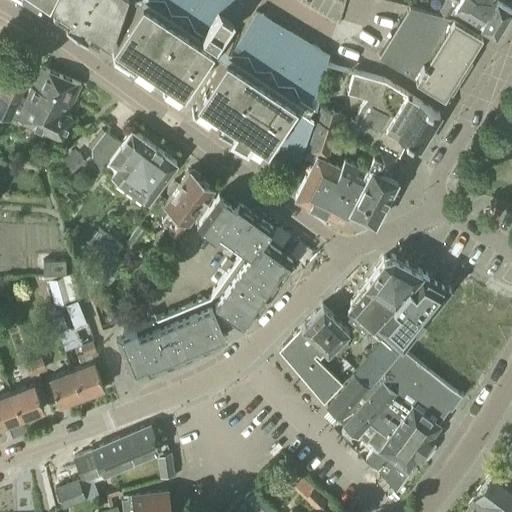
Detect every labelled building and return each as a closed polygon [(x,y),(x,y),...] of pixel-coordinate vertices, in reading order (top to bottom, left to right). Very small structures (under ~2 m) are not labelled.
[(102,37),(117,47),(129,0),(46,0),(57,7),(54,12),(53,11),(52,12),(99,43),(99,42),(102,37)] [(129,0),(117,47),(114,52),(113,51),(112,53),(152,79),(153,77),(163,84),(161,86),(177,98),(178,96),(177,95),(181,90),(183,91),(242,3),(237,0),(129,0)] [(451,0),(445,0),(437,13),(449,16),(455,7),(457,3),(451,0)] [(455,7),(495,31),(511,4),(503,0),(458,0),(457,3),(455,7)] [(409,7),(378,57),(400,70),(419,82),(447,99),(462,74),(457,71),(466,56),(479,33),(452,17),(449,16),(437,13),(409,7)] [(191,109),(207,120),(208,118),(218,126),(217,127),(230,134),(230,135),(246,144),(246,143),(259,150),(262,145),(267,147),(271,141),(299,160),(311,117),(306,114),(312,104),(314,106),(328,54),(310,42),(309,44),(284,28),(284,27),(283,26),(282,28),(257,12),(257,11),(256,10),(196,100),(198,101),(193,107),(191,109)] [(5,81),(2,88),(21,96),(22,96),(32,71),(13,63),(5,81)] [(41,65),(28,95),(49,104),(54,93),(72,101),(80,83),(41,65)] [(377,143),(396,153),(401,143),(405,145),(408,140),(419,146),(440,111),(408,91),(384,77),(354,68),(347,91),(366,96),(364,98),(362,101),(360,103),(359,106),(357,109),(356,112),(355,115),(355,118),(350,115),(344,127),(377,143)] [(68,110),(72,101),(54,93),(49,104),(28,95),(22,96),(21,96),(2,88),(0,92),(0,114),(11,120),(12,117),(19,119),(62,138),(72,114),(70,113),(71,111),(68,110)] [(368,169),(364,167),(344,156),(340,164),(326,156),(339,110),(320,104),(305,154),(314,158),(294,196),(340,220),(342,220),(349,207),(368,169)] [(113,172),(128,182),(156,144),(132,126),(121,141),(106,130),(93,147),(93,157),(104,168),(112,157),(120,163),(113,172)] [(377,143),(364,167),(368,169),(349,207),(373,220),(374,220),(397,176),(387,171),(396,153),(377,143)] [(156,144),(128,182),(149,198),(177,160),(156,144)] [(181,214),(189,220),(213,187),(189,168),(178,183),(174,180),(168,189),(171,192),(164,202),(181,214)] [(197,222),(213,233),(235,203),(219,192),(197,222)] [(213,233),(240,253),(246,257),(263,235),(272,222),(239,198),(235,203),(213,233)] [(189,220),(181,214),(169,230),(170,231),(167,235),(174,240),(189,220)] [(126,240),(133,246),(145,230),(138,224),(126,240)] [(76,240),(87,248),(93,240),(83,232),(78,237),(76,240)] [(111,235),(102,247),(113,255),(122,244),(111,235)] [(209,294),(232,322),(237,316),(244,321),(291,255),(263,235),(246,257),(240,253),(233,262),(227,257),(221,265),(227,269),(209,294)] [(314,258),(315,242),(297,241),(297,258),(314,258)] [(348,311),(346,313),(364,331),(366,329),(378,315),(396,296),(419,270),(417,269),(392,255),(382,256),(349,302),(351,304),(347,309),(348,311)] [(43,258),(43,272),(65,272),(65,258),(43,258)] [(396,296),(378,315),(399,334),(389,347),(396,353),(400,348),(412,332),(430,310),(449,286),(419,270),(396,296)] [(62,275),(69,299),(79,296),(72,272),(62,275)] [(69,299),(62,275),(48,279),(54,303),(69,299)] [(232,322),(209,294),(116,333),(130,367),(148,359),(151,365),(225,335),(222,327),(232,322)] [(67,304),(75,325),(84,322),(76,300),(67,304)] [(301,324),(299,326),(324,351),(325,352),(333,344),(337,348),(343,342),(338,338),(348,329),(322,303),(301,324)] [(299,326),(281,344),(291,355),(286,359),(322,401),(341,382),(313,356),(315,354),(318,357),(324,351),(299,326)] [(371,384),(377,376),(396,353),(389,347),(381,340),(355,371),(371,384)] [(70,369),(80,395),(103,387),(93,361),(98,359),(91,341),(79,345),(82,353),(75,355),(80,366),(70,369)] [(369,422),(358,434),(365,439),(366,437),(375,444),(375,445),(405,467),(416,452),(427,437),(438,423),(436,421),(411,403),(422,388),(447,406),(449,408),(460,393),(400,348),(396,353),(377,376),(381,379),(395,391),(369,422)] [(41,357),(33,360),(37,372),(45,368),(41,357)] [(37,372),(33,360),(24,363),(29,375),(30,374),(37,372)] [(58,404),(80,395),(70,369),(48,378),(58,404)] [(327,405),(325,407),(339,419),(348,409),(367,386),(353,374),(327,405)] [(353,412),(342,425),(356,437),(357,436),(358,434),(369,422),(395,391),(381,379),(353,412)] [(33,384),(10,392),(20,418),(43,410),(33,384)] [(0,425),(20,418),(10,392),(0,395),(0,425)] [(75,456),(84,477),(102,469),(103,473),(162,448),(150,422),(92,447),(93,448),(75,456)] [(377,452),(369,463),(376,468),(393,489),(405,473),(403,471),(377,452)] [(474,495),(496,511),(511,511),(511,484),(493,471),(474,495)] [(54,486),(62,506),(85,497),(86,499),(97,494),(93,484),(82,489),(77,477),(54,486)] [(122,498),(123,511),(169,511),(167,488),(132,492),(132,493),(123,495),(123,498),(122,498)] [(320,510),(328,501),(314,488),(306,497),(320,510)] [(249,491),(243,498),(259,511),(270,511),(271,511),(249,491)] [(496,511),(474,495),(473,494),(472,495),(473,495),(461,511),(496,511)]
